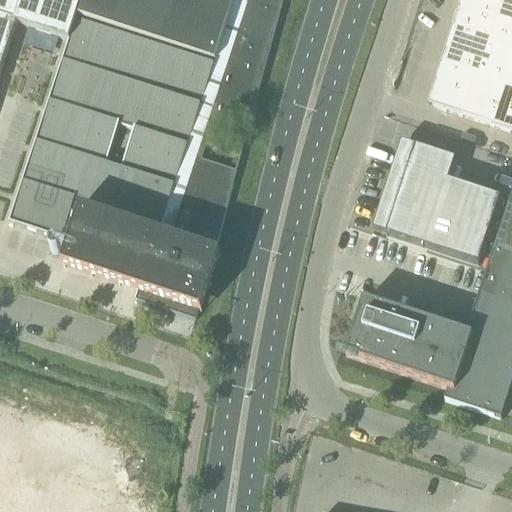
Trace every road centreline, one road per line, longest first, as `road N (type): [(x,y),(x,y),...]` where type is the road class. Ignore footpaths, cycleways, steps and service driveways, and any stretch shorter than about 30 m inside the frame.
road 1 (unclassified): [(511,471),(350,418),(309,378),(308,322),(322,248),(398,0)]
road 2 (primary): [(247,511),(307,170),(360,0)]
road 3 (primary): [(324,0),(242,325),(214,511)]
road 4 (unclassified): [(147,348),(0,304)]
